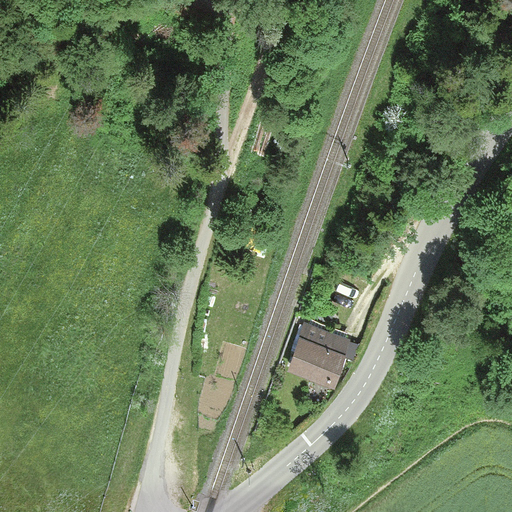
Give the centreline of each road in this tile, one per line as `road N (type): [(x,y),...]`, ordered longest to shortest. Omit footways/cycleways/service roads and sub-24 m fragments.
road 1 (track): [(157,511),(228,136),(280,0)]
road 2 (tertiary): [(511,118),(473,169),(367,383),(343,416),(227,511)]
road 3 (track): [(216,191),(210,0)]
road 4 (track): [(0,65),(22,46),(126,0)]
